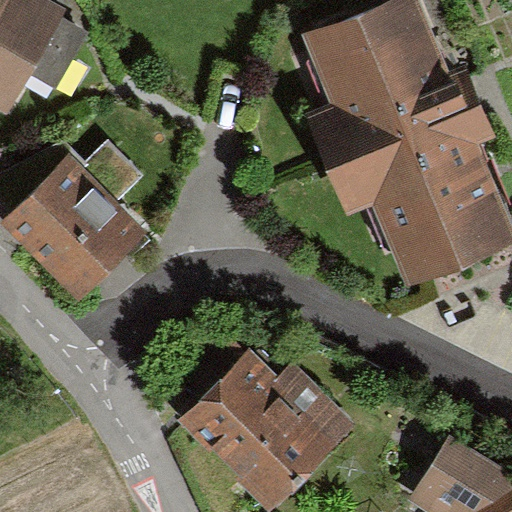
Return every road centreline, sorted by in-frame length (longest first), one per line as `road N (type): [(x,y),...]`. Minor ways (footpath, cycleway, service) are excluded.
road 1 (residential): [(511,370),(240,253),(190,261),(83,369)]
road 2 (unclassified): [(170,511),(83,369)]
